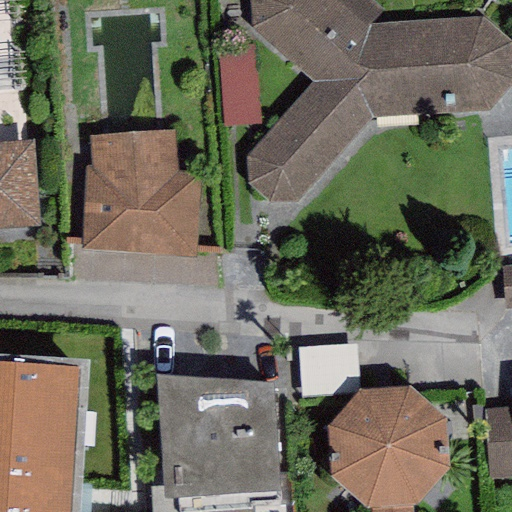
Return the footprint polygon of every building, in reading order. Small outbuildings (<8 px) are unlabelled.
[(0,0),(0,226),(38,223),(32,137),(0,139),(0,0)] [(511,40),(492,28),(404,33),(352,0),(269,0),(265,6),(269,44),(324,92),(259,163),(259,192),(285,214),(316,211),(382,132),(511,124),(511,123),(511,40)] [(204,146),(95,144),(93,255),(202,257),(204,146)] [(99,511),(105,373),(0,368),(0,511),(99,511)] [(511,370),(510,370),(511,391),(511,403),(482,406),(488,479),(511,477),(511,370)] [(295,511),(287,385),(172,392),(179,511),(295,511)] [(427,401),(381,404),(344,440),(351,488),(379,511),(445,511),(469,481),(463,430),(427,401)]
